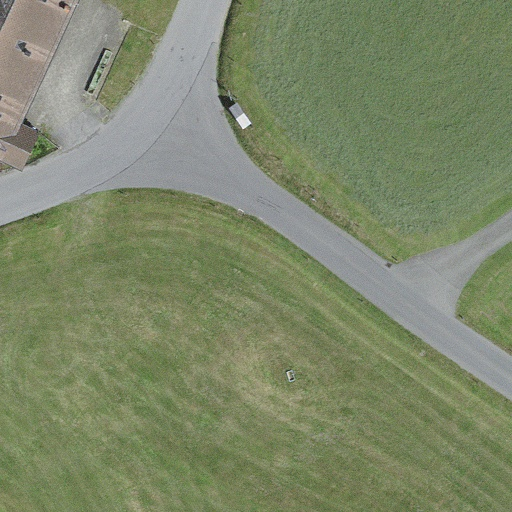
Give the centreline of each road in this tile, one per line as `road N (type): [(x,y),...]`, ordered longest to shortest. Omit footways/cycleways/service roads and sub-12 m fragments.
road 1 (unclassified): [(167,134),(511,377)]
road 2 (unclassified): [(167,134),(0,204)]
road 3 (unclassified): [(201,0),(167,134)]
road 4 (track): [(402,299),(511,229)]
